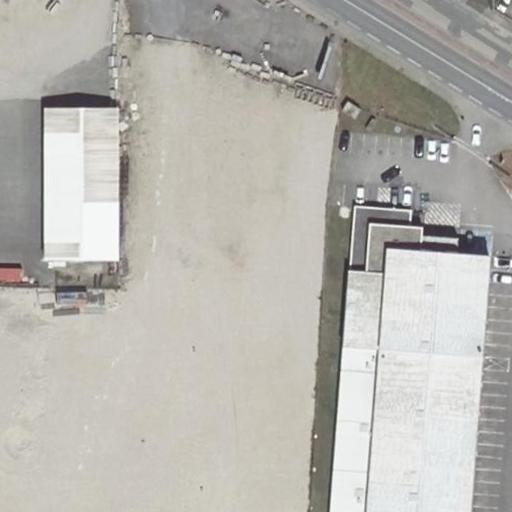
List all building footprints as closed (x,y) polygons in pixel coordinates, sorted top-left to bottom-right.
[(359,117),(362,109),(349,102),(346,110),(359,117)] [(119,107),(47,106),(47,136),(119,137),(119,107)] [(374,129),(380,119),(375,117),(370,126),(374,129)] [(47,136),(48,257),(119,257),(119,137),(47,136)] [(471,511),(493,251),(457,249),(422,247),(423,231),(424,222),(414,222),(415,208),(354,205),(329,511),(471,511)] [(422,247),(457,249),(458,233),(423,231),(422,247)]
